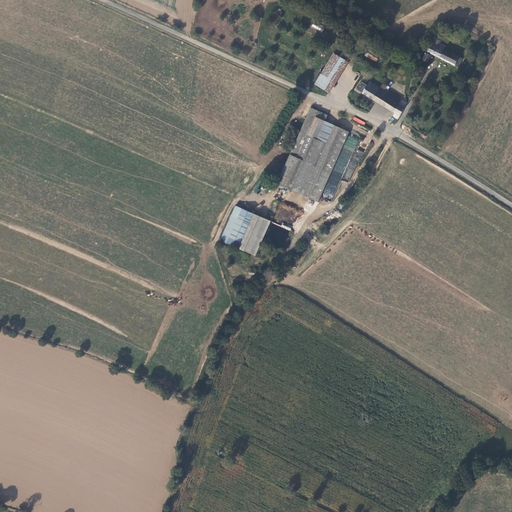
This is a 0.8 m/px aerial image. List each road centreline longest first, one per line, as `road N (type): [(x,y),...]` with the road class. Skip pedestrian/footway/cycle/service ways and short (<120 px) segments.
road 1 (tertiary): [(511,205),(391,129),(101,0)]
road 2 (unknown): [(433,65),(353,181),(309,217)]
